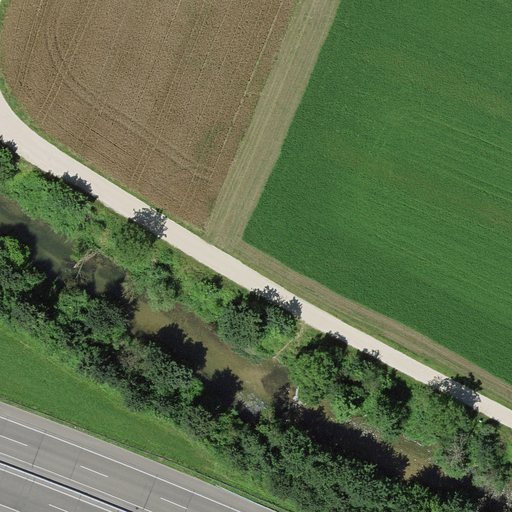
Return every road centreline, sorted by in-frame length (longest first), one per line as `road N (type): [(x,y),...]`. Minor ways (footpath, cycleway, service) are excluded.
road 1 (track): [(0,119),(42,155),(277,300),(511,424)]
road 2 (motorway): [(197,511),(0,434)]
